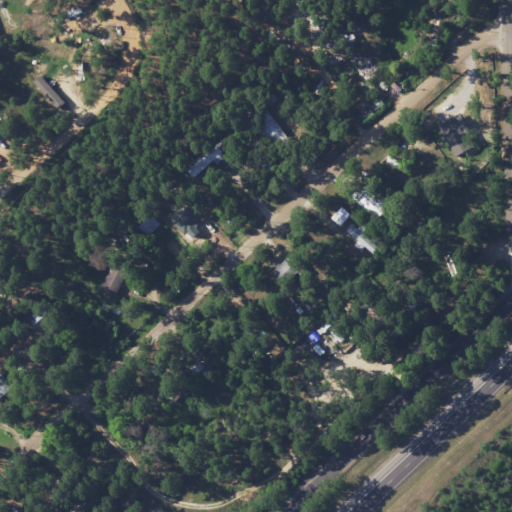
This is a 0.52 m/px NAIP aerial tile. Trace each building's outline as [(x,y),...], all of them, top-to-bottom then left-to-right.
[(438,125),(456,156),(472,146),(455,115),(438,125)] [(388,206),(364,184),(352,197),(377,219),(388,206)] [(192,239),(204,227),(184,206),(172,218),(192,239)] [(331,217),(340,225),(350,214),(342,206),(331,217)] [(357,242),(373,254),(380,245),(351,224),(345,231),(358,240),(357,242)] [(115,296),(128,269),(113,262),(100,289),(115,296)] [(0,398),(13,386),(0,370),(0,398)]
